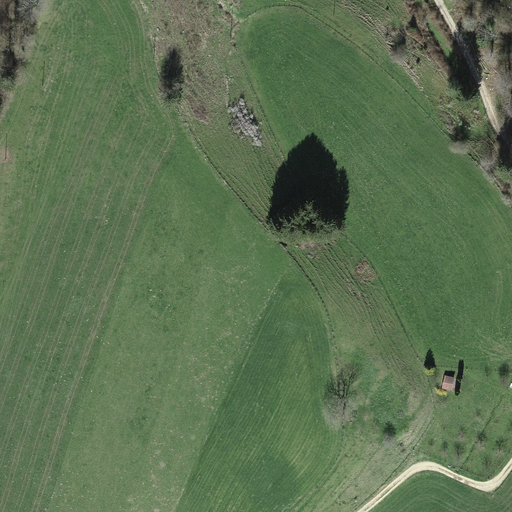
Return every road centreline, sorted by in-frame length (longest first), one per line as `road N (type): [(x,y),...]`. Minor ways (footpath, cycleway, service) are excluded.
road 1 (track): [(361,511),(414,468),(435,466),(480,485),(496,481),(511,462)]
road 2 (track): [(511,150),(438,0)]
